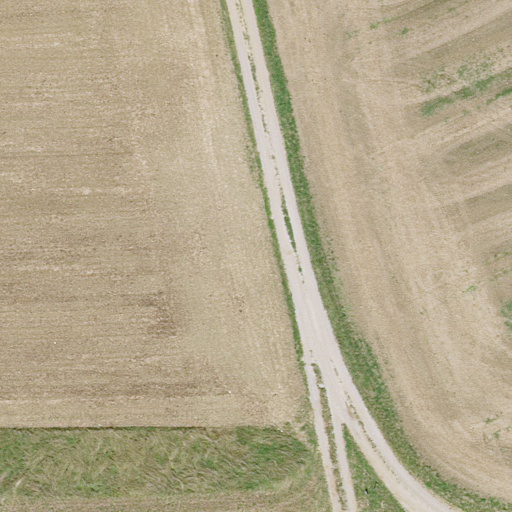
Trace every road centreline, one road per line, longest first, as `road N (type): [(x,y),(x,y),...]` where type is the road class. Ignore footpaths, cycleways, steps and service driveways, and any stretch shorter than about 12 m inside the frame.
road 1 (track): [(321,397),(230,0)]
road 2 (track): [(418,511),(321,397)]
